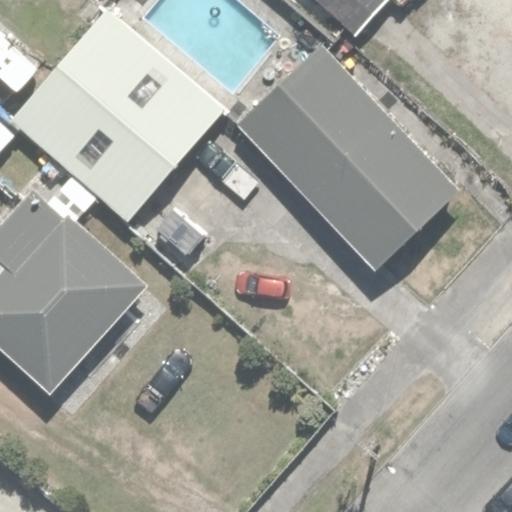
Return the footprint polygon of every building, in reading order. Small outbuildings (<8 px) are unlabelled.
[(110,0),(103,0),(13,110),(126,204),(220,90),(110,0)] [(327,0),(352,20),(368,0),(327,0)] [(236,112),(375,256),(460,173),(321,29),(236,112)] [(0,142),(18,123),(0,105),(0,142)] [(147,266),(37,174),(0,218),(0,343),(49,384),(147,266)]
